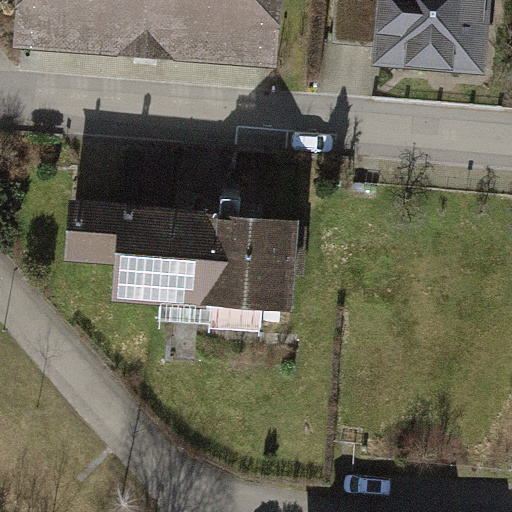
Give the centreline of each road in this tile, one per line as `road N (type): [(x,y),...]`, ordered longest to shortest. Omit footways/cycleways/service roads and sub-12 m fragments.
road 1 (residential): [(511,142),(0,100)]
road 2 (residential): [(185,504),(511,503)]
road 3 (residential): [(0,287),(185,504)]
